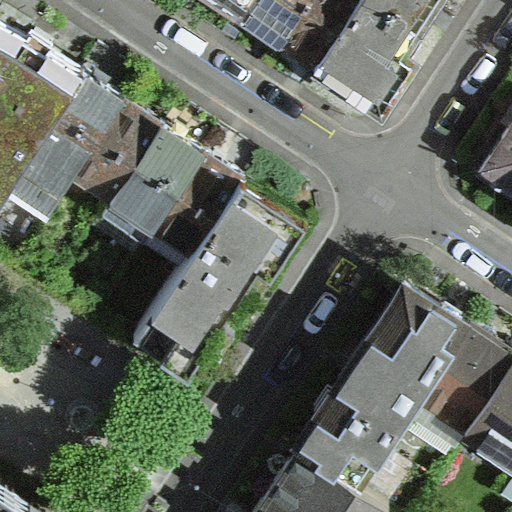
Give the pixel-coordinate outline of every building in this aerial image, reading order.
[(276,30),(296,0),(238,0),(236,4),(248,11),(276,30)] [(353,0),(296,0),(276,30),(287,38),(316,57),(353,0)] [(353,0),(316,57),(381,99),(412,53),(399,44),(421,12),(428,0),(353,0)] [(0,185),(31,138),(81,63),(0,9),(0,8),(0,185)] [(71,165),(122,89),(90,69),(81,63),(31,138),(71,165)] [(111,191),(162,116),(132,96),(122,89),(71,165),(111,191)] [(152,218),(202,142),(172,122),(162,116),(111,191),(152,218)] [(480,166),(511,187),(511,117),(499,137),(480,166)] [(152,218),(192,244),(241,170),(242,169),(214,150),(202,142),(152,218)] [(306,211),(241,170),(192,244),(135,330),(188,364),(226,306),(258,257),(270,265),(306,211)] [(398,291),(299,439),(358,478),(382,441),(416,390),(464,317),(414,284),(404,277),(395,289),(398,291)] [(416,390),(467,424),(511,356),(511,348),(483,330),(464,317),(416,390)] [(511,356),(467,424),(511,454),(511,356)] [(358,478),(299,439),(264,491),(252,510),(255,511),(377,511),(387,497),(384,496),(358,478)] [(410,459),(382,441),(358,478),(384,496),(410,459)] [(0,511),(49,511),(0,479),(0,511)]
